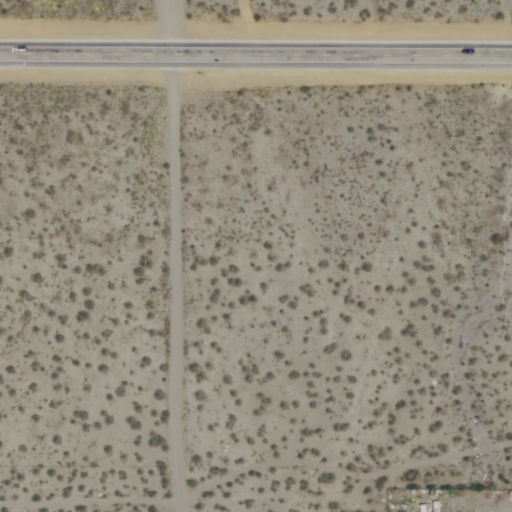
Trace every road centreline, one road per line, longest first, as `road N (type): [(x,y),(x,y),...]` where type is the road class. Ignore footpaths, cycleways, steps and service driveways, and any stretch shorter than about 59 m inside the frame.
road 1 (trunk): [(511,54),(0,52)]
road 2 (residential): [(176,511),(173,53)]
